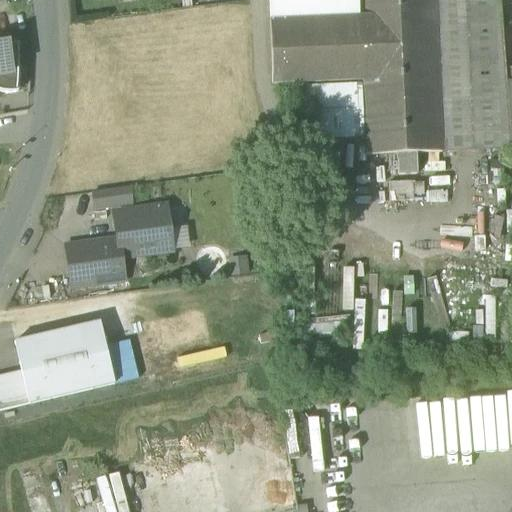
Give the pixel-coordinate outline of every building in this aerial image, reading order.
[(268,0),(269,22),(360,18),(358,0),(268,0)] [(358,0),(360,18),(269,22),(268,22),(271,85),(363,81),(367,156),(396,155),(397,176),(417,175),(416,154),(441,153),(434,0),(358,0)] [(434,0),(441,153),(511,150),(510,142),(506,82),(499,0),(434,0)] [(0,92),(3,94),(11,94),(17,93),(18,85),(19,66),(18,44),(0,46),(0,92)] [(303,87),(305,141),(363,139),(361,84),(303,87)] [(388,196),(410,198),(411,183),(389,181),(388,196)] [(93,193),(95,209),(130,204),(128,188),(93,193)] [(118,239),(120,256),(171,250),(168,230),(164,230),(162,211),(166,210),(165,208),(114,215),(117,239),(118,239)] [(168,230),(171,250),(188,248),(185,227),(168,230)] [(66,246),(71,288),(124,281),(120,256),(118,239),(117,239),(66,246)] [(228,259),(230,277),(247,274),(245,256),(228,259)] [(14,343),(21,372),(0,376),(0,411),(29,405),(114,385),(105,345),(100,323),(14,343)] [(105,345),(114,385),(139,379),(130,340),(105,345)] [(303,473),(319,473),(316,417),(300,418),(303,473)] [(128,511),(118,471),(92,478),(100,511),(128,511)]
